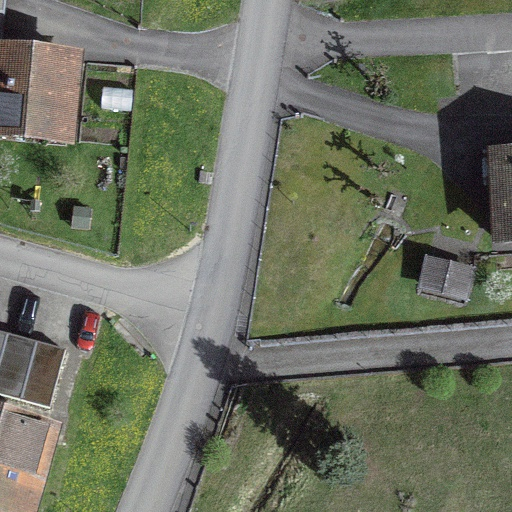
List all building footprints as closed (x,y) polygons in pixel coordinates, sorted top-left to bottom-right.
[(0,134),(66,141),(74,61),(0,54),(0,134)] [(511,159),(495,160),(498,205),(511,204),(511,216),(511,159)] [(0,395),(20,401),(36,343),(7,335),(0,359),(0,395)] [(49,409),(65,351),(36,343),(20,401),(49,409)] [(29,511),(50,440),(0,426),(0,511),(29,511)]
